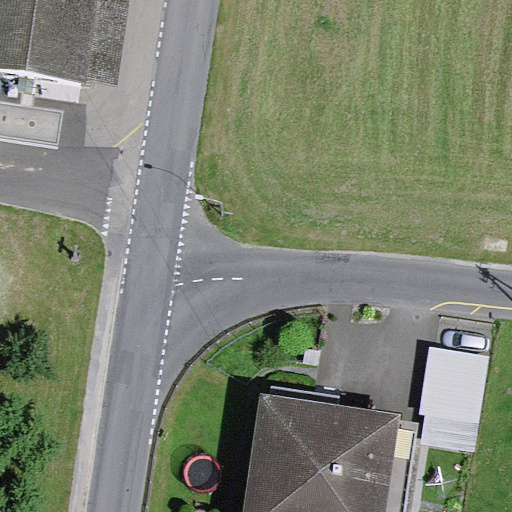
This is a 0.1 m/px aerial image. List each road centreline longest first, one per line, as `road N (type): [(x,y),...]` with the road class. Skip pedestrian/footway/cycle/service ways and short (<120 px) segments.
road 1 (tertiary): [(511,302),(365,285),(155,294)]
road 2 (tertiary): [(125,511),(155,294)]
road 3 (tertiary): [(165,216),(197,0)]
road 4 (unclassified): [(165,216),(0,182)]
